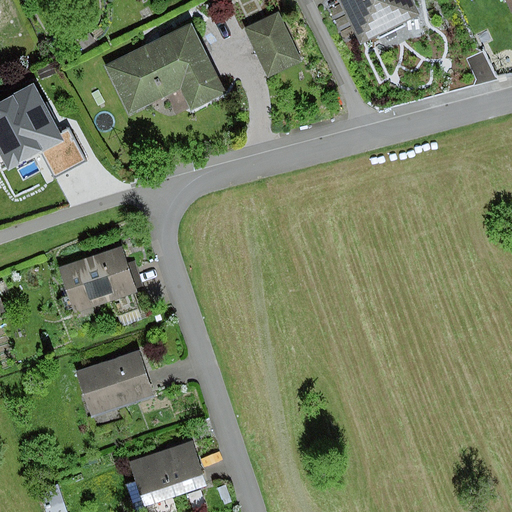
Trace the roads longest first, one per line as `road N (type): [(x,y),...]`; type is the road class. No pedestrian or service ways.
road 1 (residential): [(155,197),(259,511)]
road 2 (residential): [(155,197),(370,136)]
road 3 (residential): [(0,237),(126,198),(155,197)]
road 4 (residential): [(370,136),(302,0)]
road 5 (residential): [(370,136),(511,99)]
